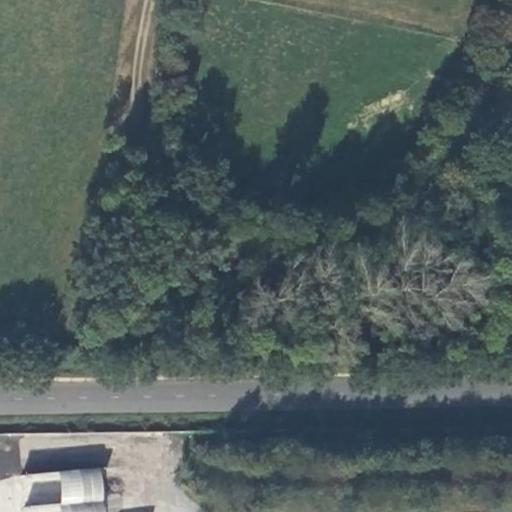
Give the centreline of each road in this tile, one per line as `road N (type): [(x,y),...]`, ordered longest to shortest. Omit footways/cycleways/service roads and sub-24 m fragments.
road 1 (track): [(511,32),(436,177),(359,246),(227,253),(170,220),(138,161),(135,74),(151,0)]
road 2 (unclassified): [(0,402),(511,386)]
